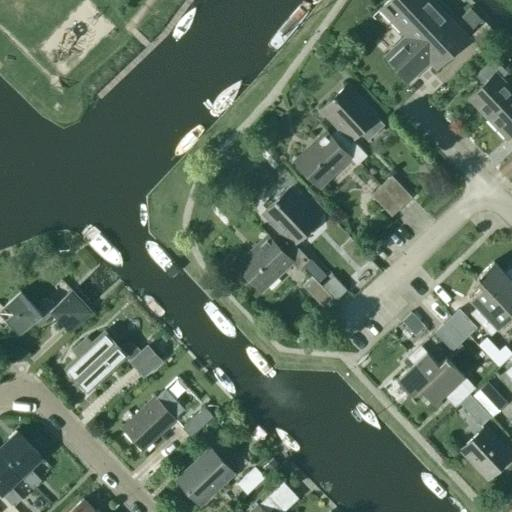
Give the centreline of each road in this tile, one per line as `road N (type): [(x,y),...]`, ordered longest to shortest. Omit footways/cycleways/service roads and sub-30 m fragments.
road 1 (residential): [(338,324),(487,189)]
road 2 (residential): [(144,511),(29,390),(0,399)]
